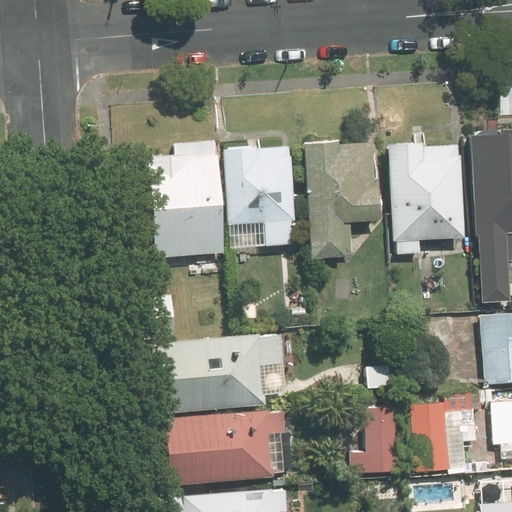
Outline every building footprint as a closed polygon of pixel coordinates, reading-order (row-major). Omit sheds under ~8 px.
[(511,127),(468,130),(477,304),(511,302),(511,127)] [(376,220),(373,138),(303,140),(306,258),(350,257),(349,220),(376,220)] [(260,139),(245,139),(246,145),(222,146),(225,246),(292,243),(289,144),(260,145),(260,139)] [(171,152),(145,153),(149,258),(220,255),(215,140),(170,142),(171,152)] [(417,238),(460,237),(458,141),(386,143),(389,255),(417,255),(417,238)] [(169,293),(137,294),(139,339),(152,338),(155,408),(261,404),(261,393),(286,392),(284,334),(171,338),(169,293)] [(258,298),(238,298),(238,320),(258,320),(258,298)] [(511,309),(478,312),(483,382),(511,380),(511,309)] [(390,362),(362,363),(363,387),(391,386),(390,362)] [(439,401),(404,403),(408,475),(462,472),(458,411),(482,410),(481,391),(438,394),(439,401)] [(511,398),(490,399),(491,440),(511,439),(511,398)] [(350,450),(350,473),(396,472),(394,404),(362,405),(363,449),(350,450)] [(277,408),(161,415),(165,484),(281,477),(277,408)] [(282,511),(282,488),(169,494),(169,511),(282,511)]
